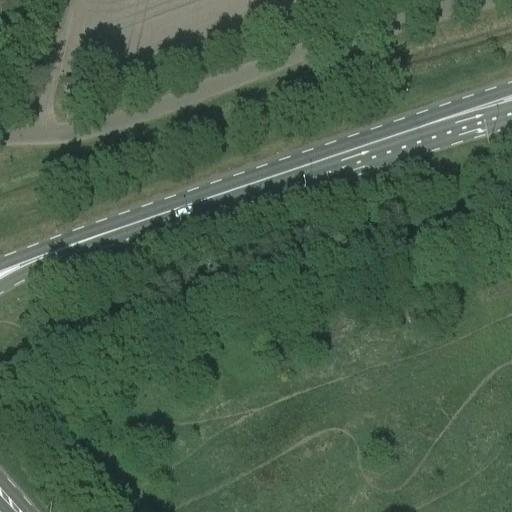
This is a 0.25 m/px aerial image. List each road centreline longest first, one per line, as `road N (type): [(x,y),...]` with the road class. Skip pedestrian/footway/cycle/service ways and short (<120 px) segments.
road 1 (secondary): [(55,252),(506,100)]
road 2 (unclassified): [(472,0),(250,61),(78,133),(41,136)]
road 3 (unclassified): [(41,136),(69,0)]
